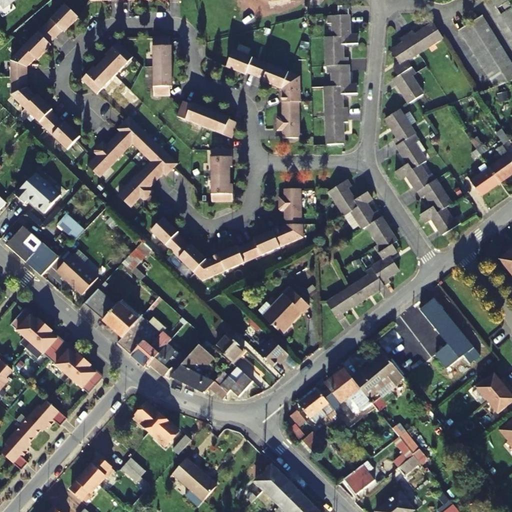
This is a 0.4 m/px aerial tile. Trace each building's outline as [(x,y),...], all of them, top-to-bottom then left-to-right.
[(497,8),(501,14),(511,7),(511,4),(509,0),(497,8)] [(80,18),(66,5),(45,26),(57,37),(64,31),(71,23),(72,25),(80,18)] [(338,6),(339,15),(350,15),(349,5),(338,6)] [(298,6),(268,14),(269,21),(300,14),(298,6)] [(511,7),(501,14),(505,20),(508,25),(511,31),(511,7)] [(358,84),(350,85),(349,64),(349,57),(343,57),(343,44),(359,43),(358,34),(350,35),(350,15),(339,15),(328,16),(328,23),(333,23),(334,36),(334,37),(326,37),(327,73),(333,73),(333,86),(326,87),(328,144),(344,144),(343,122),(349,122),(348,115),(348,107),(343,108),(342,94),(343,94),(358,93),(358,84)] [(484,69),(488,75),(491,80),(495,87),(509,82),(510,81),(511,80),(511,61),(511,60),(507,54),(504,48),(501,43),(497,37),(494,32),(490,26),(487,21),(483,15),(471,23),(460,30),(463,36),(467,41),(470,47),(474,52),(477,58),(481,64),(484,69)] [(72,25),(71,23),(64,31),(65,32),(72,25)] [(415,35),(413,31),(406,35),(401,39),(403,43),(391,50),(400,64),(394,68),(399,76),(394,78),(402,91),(410,102),(423,93),(412,76),(416,73),(412,67),(407,59),(418,53),(442,37),(434,23),(415,35)] [(57,37),(45,26),(24,47),(36,58),(38,60),(45,53),(43,52),(50,44),(57,37)] [(170,47),(170,38),(153,38),(153,67),(172,68),(172,58),(170,58),(170,47)] [(133,57),(118,42),(109,51),(111,53),(107,56),(101,62),(114,75),(133,57)] [(52,46),(50,44),(43,52),(45,53),(52,46)] [(36,58),(24,47),(11,60),(11,77),(28,77),(28,67),(36,58)] [(255,76),(261,61),(233,50),(226,67),(236,71),(237,69),(246,73),(255,76)] [(282,89),(289,72),(261,61),(255,76),(263,80),(273,83),(272,86),(282,89)] [(114,75),(101,62),(95,68),(92,71),(90,69),(81,79),(96,94),(114,75)] [(172,78),(172,68),(153,67),(153,97),(169,97),(169,88),(169,78),(172,78)] [(301,102),(300,77),(289,72),(282,89),(282,103),(299,102),(301,102)] [(28,88),(28,77),(11,77),(12,95),(24,108),(36,97),(28,88)] [(45,102),(37,95),(36,97),(24,108),(46,129),(57,118),(50,111),(43,104),(45,102)] [(192,104),(183,100),(177,115),(205,127),(212,110),(203,106),(202,108),(192,104)] [(52,109),(45,102),(43,104),(50,111),(52,109)] [(300,138),(299,102),(282,103),(282,117),(278,117),(277,119),(277,131),(282,131),(282,139),(300,138)] [(415,134),(400,109),(386,118),(397,136),(393,139),(397,145),(408,163),(396,172),(400,179),(407,174),(418,192),(422,198),(426,195),(433,206),(420,215),(425,222),(432,218),(443,235),(461,223),(457,217),(452,219),(445,208),(451,204),(436,180),(432,173),(428,176),(420,165),(426,161),(421,153),(425,150),(415,134)] [(221,113),(212,110),(205,127),(232,138),(238,123),(230,119),(220,115),(221,113)] [(120,132),(112,141),(125,153),(133,144),(139,151),(151,138),(130,117),(123,124),(126,127),(120,132)] [(64,124),(57,118),(46,129),(67,150),(80,137),(73,130),(71,131),(64,124)] [(73,130),(65,122),(64,124),(71,131),(73,130)] [(496,133),(504,144),(511,140),(503,128),(496,133)] [(178,165),(151,138),(139,151),(151,162),(143,170),(155,183),(164,174),(168,169),(171,172),(178,165)] [(125,153),(112,141),(107,146),(103,142),(95,151),(95,153),(97,156),(87,166),(100,178),(125,153)] [(488,150),(484,144),(482,146),(477,149),(481,155),(488,150)] [(500,182),(511,173),(511,158),(503,145),(497,150),(503,158),(490,167),(500,182)] [(232,162),(232,149),(211,150),(211,176),(230,176),(230,167),(230,162),(232,162)] [(472,153),(475,158),(481,155),(477,149),(472,153)] [(471,181),(481,196),(500,182),(490,167),(471,181)] [(155,183),(143,170),(118,196),(131,208),(140,198),(143,200),(145,200),(154,192),(150,188),(155,183)] [(62,195),(37,174),(31,180),(21,190),(16,195),(26,204),(30,199),(46,213),(62,195)] [(231,184),(230,176),(211,176),(212,202),(233,201),(233,189),(231,189),(231,184)] [(352,185),(348,179),(330,191),(346,215),(352,211),(364,229),(368,226),(380,244),(375,247),(379,253),(384,260),(373,267),(367,271),(370,275),(352,287),(328,302),(340,321),(346,317),(343,313),(361,301),(385,285),(391,281),(388,277),(400,269),(391,255),(398,251),(393,244),(398,241),(382,217),(378,211),(374,213),(367,203),(373,198),(369,191),(355,199),(348,188),(352,185)] [(285,226),(302,225),(302,189),(285,189),(285,197),(280,197),(280,209),(281,211),(285,211),(285,226)] [(0,231),(9,221),(0,212),(0,231)] [(86,229),(68,213),(59,224),(76,240),(86,229)] [(172,224),(164,217),(151,231),(173,251),(184,240),(178,233),(170,226),(172,224)] [(179,232),(172,224),(170,226),(178,233),(179,232)] [(304,238),(304,225),(302,225),(285,226),(273,230),(280,248),(304,238)] [(24,226),(7,244),(42,275),(60,258),(44,243),(34,253),(23,243),(32,233),(24,226)] [(255,240),(247,244),(253,259),(280,248),(273,230),(264,234),(265,237),(255,240)] [(191,246),(184,240),(173,251),(194,272),(207,259),(200,252),(198,253),(191,246)] [(159,256),(143,241),(123,263),(141,280),(145,275),(137,267),(149,254),(155,260),(159,256)] [(511,275),(511,243),(504,249),(507,253),(499,259),(507,269),(511,275)] [(253,259),(247,244),(238,248),(229,252),(228,250),(219,254),(226,271),(253,259)] [(200,252),(192,245),(191,246),(198,253),(200,252)] [(100,276),(74,254),(59,270),(84,293),(100,276)] [(194,272),(203,281),(226,271),(219,254),(207,259),(194,272)] [(292,287),(264,316),(282,333),(291,324),(290,322),(301,310),(303,312),(310,304),(292,287)] [(86,303),(104,320),(118,305),(99,288),(86,303)] [(123,337),(142,316),(123,299),(118,305),(104,320),(123,337)] [(475,361),(481,356),(435,299),(421,310),(449,344),(436,355),(447,370),(468,353),(475,361)] [(37,322),(24,311),(11,326),(30,343),(46,326),(39,320),(37,322)] [(163,331),(162,333),(142,316),(123,337),(118,343),(147,368),(150,364),(168,344),(172,339),(163,331)] [(50,360),(63,345),(50,334),(52,332),(46,326),(30,343),(50,360)] [(245,349),(229,334),(217,347),(228,357),(233,362),(245,349)] [(284,360),(290,354),(273,338),(259,353),(274,367),(282,358),(284,360)] [(174,355),(177,351),(168,344),(150,364),(165,377),(174,365),(179,369),(189,357),(190,356),(184,351),(178,358),(174,355)] [(210,387),(215,381),(200,374),(215,358),(205,349),(206,347),(204,344),(202,346),(200,345),(190,356),(189,357),(179,369),(172,377),(205,392),(210,387)] [(69,377),(84,360),(78,354),(76,356),(63,345),(50,360),(69,377)] [(354,380),(373,404),(405,378),(385,354),(354,380)] [(220,366),(225,371),(233,362),(228,357),(220,366)] [(0,389),(8,380),(6,378),(12,371),(0,360),(0,389)] [(91,366),(84,360),(69,377),(89,395),(102,380),(89,368),(91,366)] [(215,381),(210,387),(223,398),(232,390),(239,396),(254,381),(238,367),(230,376),(225,371),(215,381)] [(328,385),(331,389),(323,396),(336,411),(340,416),(345,412),(340,405),(345,401),(354,413),(360,408),(363,412),(373,404),(354,380),(345,369),(338,375),(338,376),(328,385)] [(487,401),(509,383),(504,377),(500,380),(495,373),(485,381),(477,387),(487,401)] [(511,393),(510,392),(511,390),(511,386),(509,383),(487,401),(498,414),(506,407),(511,402),(511,393)] [(323,396),(319,389),(300,405),(312,419),(313,418),(317,424),(328,415),(339,429),(346,424),(340,416),(336,411),(323,396)] [(39,407),(22,426),(35,437),(45,426),(49,429),(55,422),(60,427),(67,419),(48,402),(41,409),(39,407)] [(146,404),(133,420),(141,428),(143,426),(150,433),(163,419),(146,404)] [(307,422),(298,411),(291,416),(299,428),(307,422)] [(511,418),(499,429),(508,441),(507,442),(511,447),(511,418)] [(165,449),(179,433),(163,419),(150,433),(157,440),(157,441),(165,449)] [(35,437),(22,426),(5,445),(8,447),(2,454),(21,471),(28,464),(22,458),(28,452),(25,449),(35,437)] [(314,431),(303,440),(309,446),(314,452),(324,443),(319,437),(314,431)] [(415,456),(421,464),(428,458),(407,432),(400,437),(415,456)] [(192,440),(186,436),(173,451),(179,455),(192,440)] [(415,456),(400,437),(394,441),(404,454),(394,461),(400,468),(415,456)] [(415,456),(400,468),(406,476),(421,464),(415,456)] [(145,471),(130,458),(126,464),(141,477),(145,471)] [(105,479),(107,481),(114,472),(99,459),(85,474),(99,487),(105,479)] [(258,469),(262,464),(257,459),(253,464),(258,469)] [(174,475),(181,481),(194,466),(187,460),(174,475)] [(368,461),(345,480),(357,495),(376,480),(370,472),(374,468),(368,461)] [(141,477),(126,464),(121,469),(136,482),(141,477)] [(272,465),(255,483),(263,491),(281,474),(272,465)] [(217,487),(194,466),(181,481),(189,489),(204,502),(217,487)] [(99,487),(85,474),(71,490),(87,504),(94,495),(93,494),(99,487)] [(263,491),(272,499),(289,482),(281,474),(263,491)] [(228,504),(244,486),(238,480),(222,499),(228,504)] [(272,499),(280,508),(298,490),(289,482),(272,499)] [(198,508),(204,502),(189,489),(184,495),(198,508)] [(280,508),(284,511),(293,511),(306,498),(298,490),(280,508)] [(412,511),(415,510),(401,493),(377,511),(412,511)] [(252,503),(256,498),(251,494),(247,498),(252,503)] [(309,511),(315,507),(306,498),(293,511),(309,511)]
